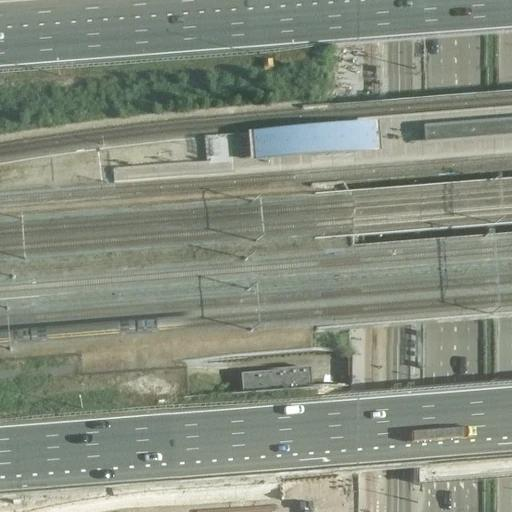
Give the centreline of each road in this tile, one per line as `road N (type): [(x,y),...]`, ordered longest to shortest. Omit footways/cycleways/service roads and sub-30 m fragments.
road 1 (motorway): [(0,458),(511,417)]
road 2 (secondary): [(438,0),(442,511)]
road 3 (motorway): [(453,0),(0,35)]
road 4 (motorway): [(207,511),(511,488)]
